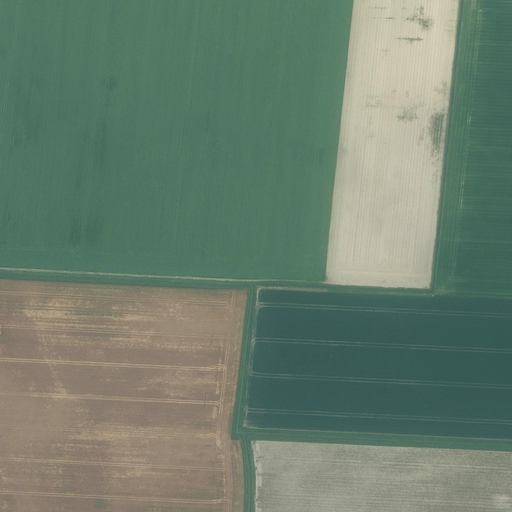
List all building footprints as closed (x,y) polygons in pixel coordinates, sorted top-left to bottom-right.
[(39,349),(53,350),(53,345),(47,344),(47,338),(40,338),(39,349)] [(48,367),(48,377),(56,377),(55,374),(58,374),(58,370),(63,370),(63,366),(48,367)] [(64,388),(64,382),(54,382),(54,393),(60,393),(60,388),(64,388)] [(57,394),(57,405),(72,406),(72,401),(71,401),(71,395),(57,394)] [(230,469),(241,470),(241,459),(229,459),(229,458),(227,458),(227,461),(229,461),(229,464),(230,464),(230,469)]
